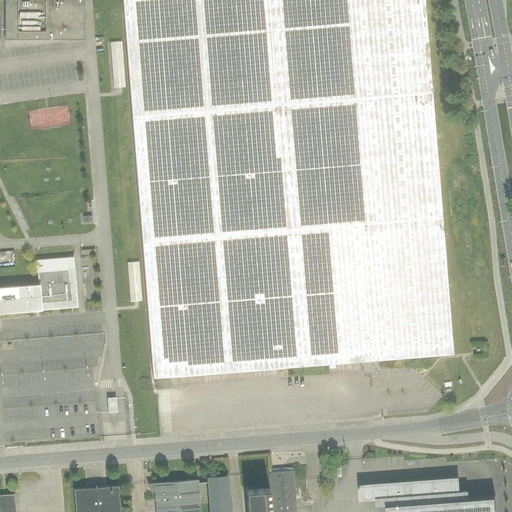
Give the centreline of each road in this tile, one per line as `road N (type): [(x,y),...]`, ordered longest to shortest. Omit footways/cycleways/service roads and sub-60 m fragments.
road 1 (unclassified): [(0,463),(361,433)]
road 2 (primary): [(485,75),(511,236)]
